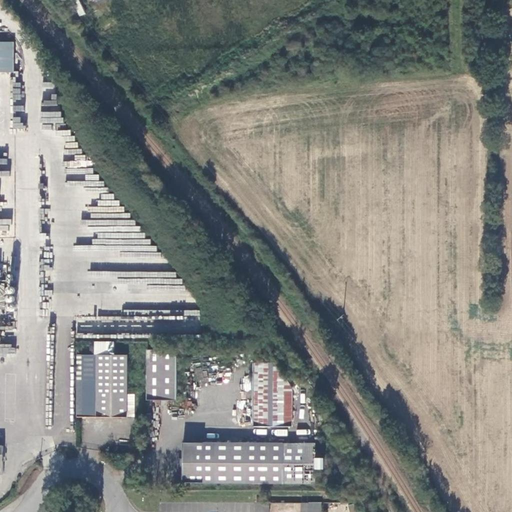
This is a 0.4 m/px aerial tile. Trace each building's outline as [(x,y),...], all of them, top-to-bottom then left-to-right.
[(0,71),(13,72),(14,42),(0,41),(0,71)] [(148,332),(190,332),(190,317),(133,317),(133,310),(126,310),(126,318),(124,318),(124,325),(136,325),(136,322),(148,322),(148,332)] [(176,401),(176,350),(146,350),(146,401),(176,401)] [(126,418),(126,355),(96,355),(96,418),(126,418)] [(250,427),(290,427),(290,389),(271,363),(251,363),(250,427)] [(169,483),(269,484),(269,444),(169,443),(169,483)] [(299,511),(320,511),(321,504),(300,503),(299,511)]
